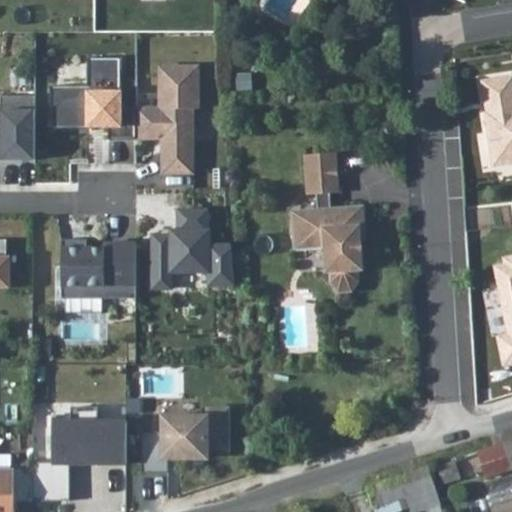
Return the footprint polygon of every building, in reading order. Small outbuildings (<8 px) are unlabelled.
[(121,59),(86,59),(86,87),(48,87),(48,131),(85,130),(85,127),(107,126),(107,141),(136,141),(136,108),(121,109),(121,59)] [(198,69),(158,69),(159,109),(136,108),(136,141),(168,140),(168,151),(159,151),(160,179),(194,179),(193,113),(199,113),(198,69)] [(495,165),(511,162),(511,77),(484,82),(495,165)] [(32,98),(0,97),(0,160),(32,160),(32,98)] [(339,151),(307,154),(309,193),(319,193),(320,208),(292,210),(294,235),(324,234),(325,246),(327,269),(329,270),(331,280),(339,290),(356,288),(360,278),(359,268),(363,268),(361,238),(360,224),(368,224),(366,205),(333,207),(332,192),(342,191),(339,151)] [(205,213),(176,214),(175,237),(150,236),(151,292),(168,291),(168,274),(206,275),(205,288),(233,288),(229,249),(206,249),(205,213)] [(368,224),(360,224),(361,238),(368,238),(368,224)] [(324,234),(294,235),(295,248),(325,246),(324,234)] [(84,241),(59,240),(57,300),(62,300),(62,315),(100,316),(100,300),(133,300),(134,246),(104,245),(104,251),(84,250),(84,241)] [(511,257),(502,259),(503,265),(493,267),(507,335),(497,337),(503,368),(511,365),(511,257)] [(205,419),(160,419),(160,434),(137,433),(137,476),(166,476),(166,461),(206,462),(206,452),(225,452),(225,410),(205,410),(205,419)] [(28,466),(28,473),(28,505),(66,504),(66,467),(123,467),(123,424),(95,425),(95,411),(69,411),(69,425),(50,425),(51,465),(28,466)] [(511,471),(511,447),(509,443),(465,457),(473,483),(511,471)] [(456,463),(440,468),(444,485),(455,482),(462,480),(456,463)] [(28,473),(0,472),(0,511),(11,511),(11,503),(28,505),(28,473)] [(430,474),(370,492),(375,507),(408,498),(412,511),(422,511),(440,505),(430,474)]
